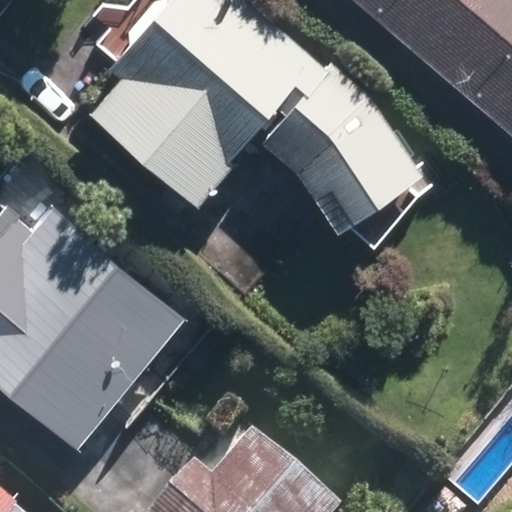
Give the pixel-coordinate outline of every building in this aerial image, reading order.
[(383,85),(275,0),(136,0),(103,43),(132,66),(92,116),(212,212),(275,132),(309,159),(352,223),(358,219),(383,240),(428,187),(418,179),(437,166),(383,85)] [(511,0),(368,0),(511,122),(511,0)] [(48,182),(0,240),(0,360),(95,437),(202,306),(48,182)] [(208,460),(162,511),(345,511),(355,501),(260,420),(218,469),(208,460)] [(0,511),(45,511),(0,475),(0,511)]
